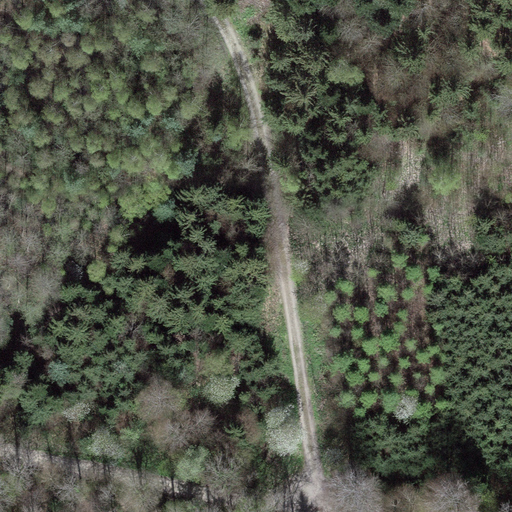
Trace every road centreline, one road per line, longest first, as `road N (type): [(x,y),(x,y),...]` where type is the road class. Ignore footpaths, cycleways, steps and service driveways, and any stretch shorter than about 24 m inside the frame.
road 1 (track): [(207,0),(239,59),(264,150),(319,511)]
road 2 (track): [(275,511),(0,454)]
